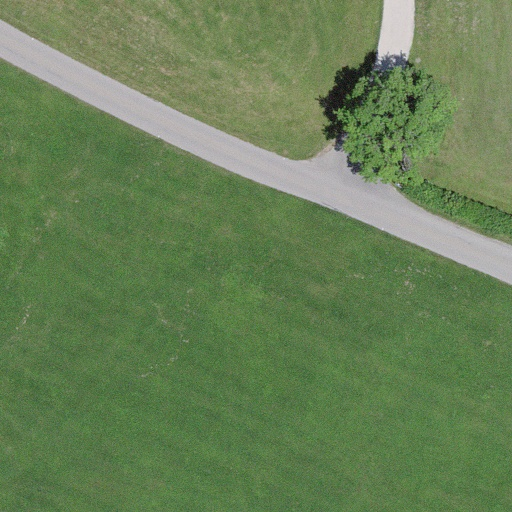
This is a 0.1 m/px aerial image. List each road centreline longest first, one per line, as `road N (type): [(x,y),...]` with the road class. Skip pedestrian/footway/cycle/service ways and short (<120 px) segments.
road 1 (unclassified): [(511,263),(100,94),(0,37)]
road 2 (track): [(403,0),(389,81),(345,199)]
